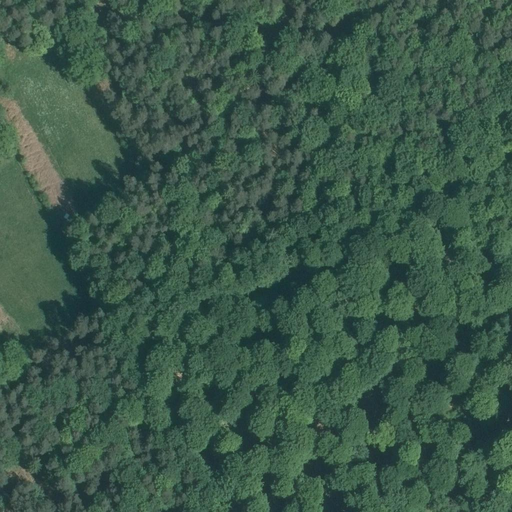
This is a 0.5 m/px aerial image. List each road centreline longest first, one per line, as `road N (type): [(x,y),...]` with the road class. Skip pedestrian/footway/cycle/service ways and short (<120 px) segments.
road 1 (track): [(0,113),(225,511)]
road 2 (track): [(0,393),(22,379),(134,434),(162,412)]
